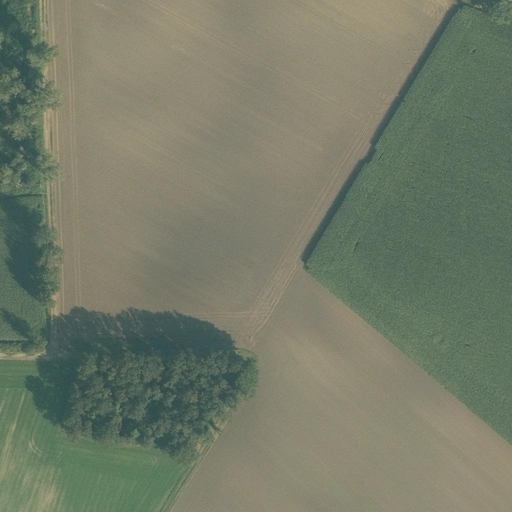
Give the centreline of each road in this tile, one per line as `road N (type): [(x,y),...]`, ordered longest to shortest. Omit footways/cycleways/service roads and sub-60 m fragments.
road 1 (track): [(0,351),(52,351),(54,339),(44,0)]
road 2 (track): [(52,351),(251,359),(164,511)]
